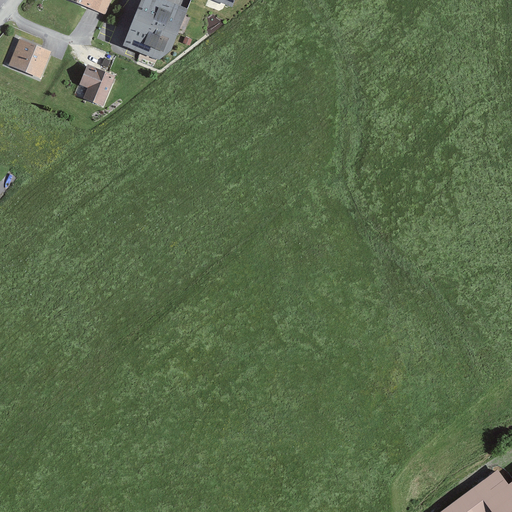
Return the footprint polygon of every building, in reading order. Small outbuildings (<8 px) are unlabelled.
[(111,0),(70,0),(106,15),(111,0)] [(191,9),(167,0),(144,0),(126,45),(160,60),(176,51),(191,9)] [(41,47),(20,38),(9,64),(41,77),(52,52),(41,47)] [(83,83),(91,87),(86,97),(103,105),(117,75),(100,67),(98,71),(91,67),(83,83)] [(496,511),(511,511),(511,482),(510,484),(500,470),(443,511),(490,511),(495,509),(496,511)]
